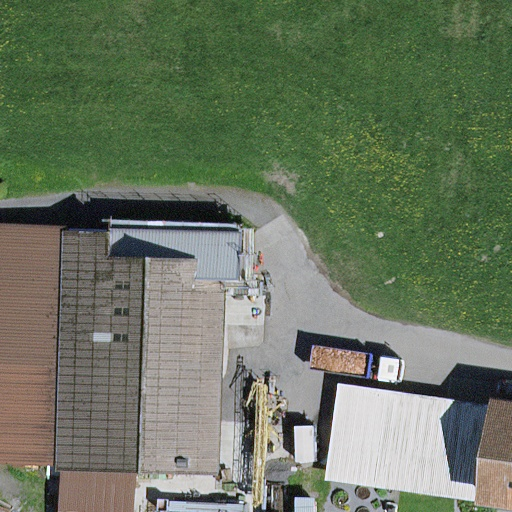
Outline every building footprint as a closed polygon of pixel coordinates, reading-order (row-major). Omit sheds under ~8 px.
[(245,281),(246,240),(20,233),(16,366),(202,372),(205,280),(245,281)] [(0,462),(13,463),(16,366),(0,365),(0,462)] [(16,366),(13,463),(199,469),(202,372),(16,366)] [(352,448),(360,389),(345,387),(332,476),(490,499),(495,469),(352,448)] [(360,389),(352,448),(495,469),(503,410),(360,389)] [(490,499),(511,502),(511,411),(503,410),(495,469),(490,499)]
